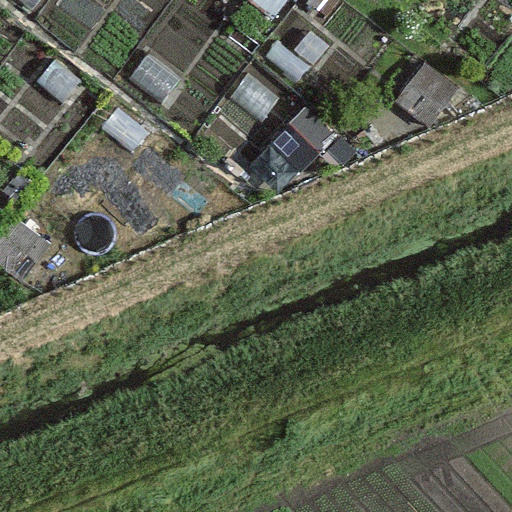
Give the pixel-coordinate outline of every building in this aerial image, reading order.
[(258,0),(277,14),(287,0),(258,0)] [(307,68),(276,44),(258,66),(289,91),(307,68)] [(182,77),(148,52),(127,80),(162,105),(182,77)] [(82,79),(53,58),(35,82),(64,104),(82,79)] [(422,60),(394,95),(432,124),(460,89),(422,60)] [(303,105),(270,136),(304,171),(336,139),(303,105)] [(149,131),(117,106),(99,129),(131,153),(149,131)] [(12,213),(0,228),(0,260),(23,278),(50,242),(12,213)]
